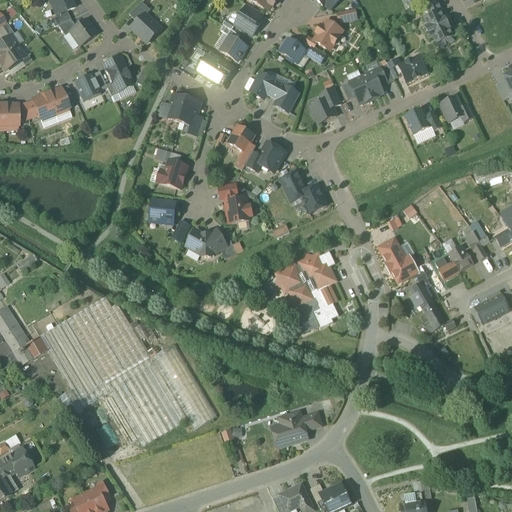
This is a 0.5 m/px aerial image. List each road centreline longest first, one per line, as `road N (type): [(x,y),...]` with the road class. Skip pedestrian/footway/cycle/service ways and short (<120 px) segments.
road 1 (residential): [(183,507),(328,448)]
road 2 (residential): [(372,337),(414,350),(461,382),(511,382)]
road 3 (residential): [(122,45),(32,91),(0,90)]
road 4 (residential): [(122,45),(228,108)]
road 5 (residential): [(328,448),(356,402),(372,337)]
road 6 (residential): [(228,108),(299,12)]
